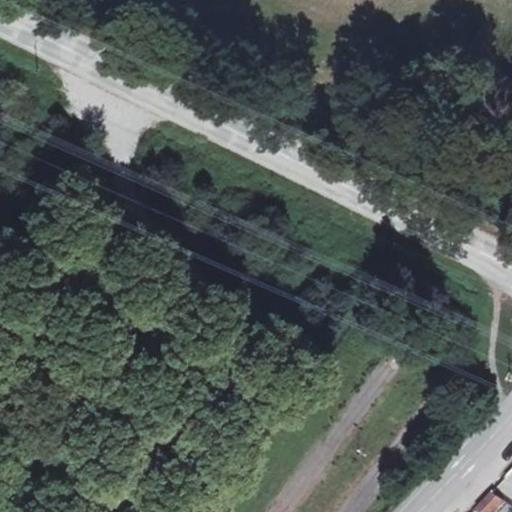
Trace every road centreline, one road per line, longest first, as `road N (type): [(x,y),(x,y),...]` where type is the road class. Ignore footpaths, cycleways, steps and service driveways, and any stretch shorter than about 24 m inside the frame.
road 1 (tertiary): [(0,24),(511,281)]
road 2 (tertiary): [(511,410),(418,511)]
